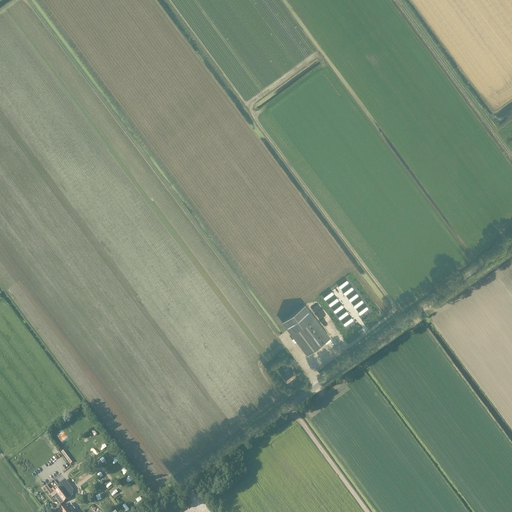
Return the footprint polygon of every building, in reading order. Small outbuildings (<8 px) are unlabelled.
[(283,322),(292,334),(307,355),(330,338),(305,305),(283,322)] [(291,364),(288,367),(284,370),(286,372),(282,375),(288,382),(292,379),(291,378),(297,374),(293,369),(298,365),(294,359),(290,362),(291,364)] [(123,471),(127,467),(124,463),(119,466),(123,471)] [(58,496),(55,498),(60,505),(73,495),(65,484),(55,491),(58,496)] [(116,487),(111,491),(115,497),(120,494),(116,487)]
